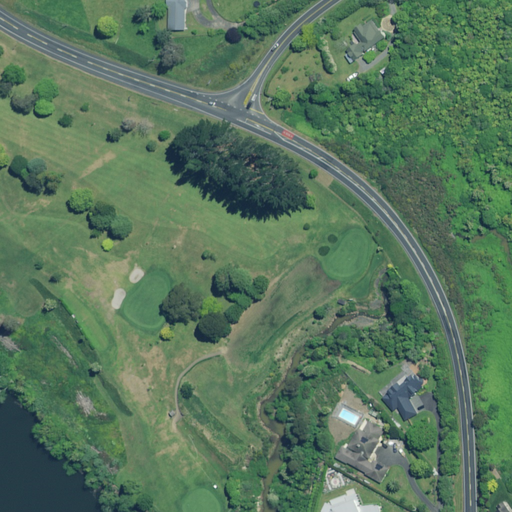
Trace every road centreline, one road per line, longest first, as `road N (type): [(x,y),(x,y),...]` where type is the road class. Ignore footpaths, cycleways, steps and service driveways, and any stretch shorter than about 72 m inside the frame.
road 1 (secondary): [(239,114),(329,161),(368,191),(416,250),(458,356),(471,511)]
road 2 (tertiary): [(0,17),(103,68),(239,114)]
road 3 (secondary): [(239,114),(278,45),(330,0)]
